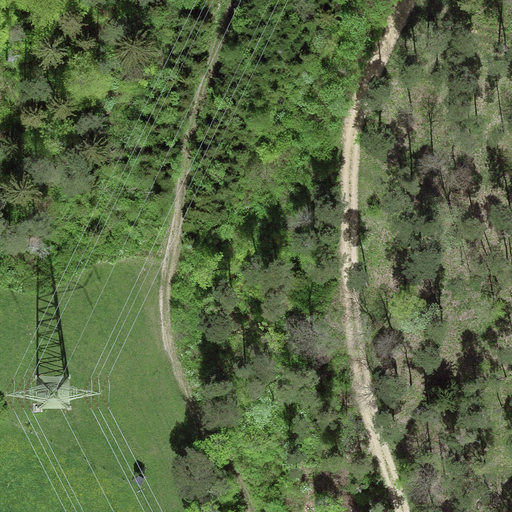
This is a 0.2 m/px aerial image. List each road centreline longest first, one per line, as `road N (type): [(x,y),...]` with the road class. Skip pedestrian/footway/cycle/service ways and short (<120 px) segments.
road 1 (track): [(247,511),(180,379),(164,325),(175,211),(216,33),(234,0)]
road 2 (track): [(407,0),(370,73),(344,178),(357,356),(402,511)]
